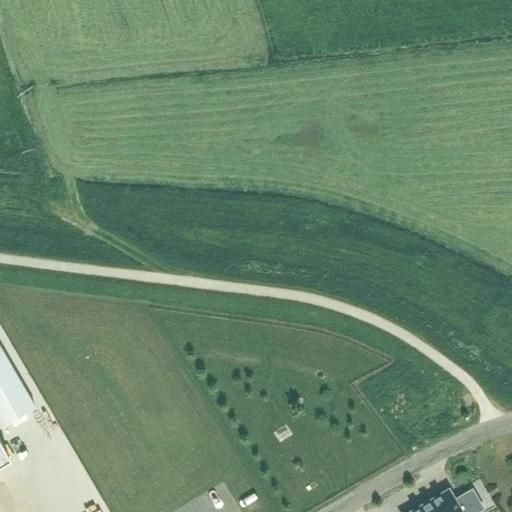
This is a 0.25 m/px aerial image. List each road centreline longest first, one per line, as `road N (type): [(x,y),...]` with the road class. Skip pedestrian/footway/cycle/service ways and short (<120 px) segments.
road 1 (unclassified): [(336,511),(450,446),(511,422)]
road 2 (track): [(44,197),(183,281)]
